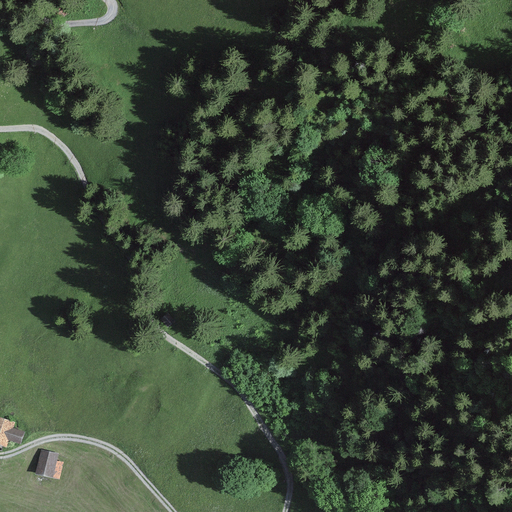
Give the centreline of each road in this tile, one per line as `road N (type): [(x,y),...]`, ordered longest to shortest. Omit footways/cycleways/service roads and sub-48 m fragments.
road 1 (unclassified): [(0,127),(31,126),(67,148),(137,260),(163,339),(244,393),(291,466),(292,511)]
road 2 (track): [(173,511),(124,457),(94,441),(65,436),(0,455)]
road 3 (unclassified): [(110,0),(110,15),(93,19),(40,19),(0,5)]
